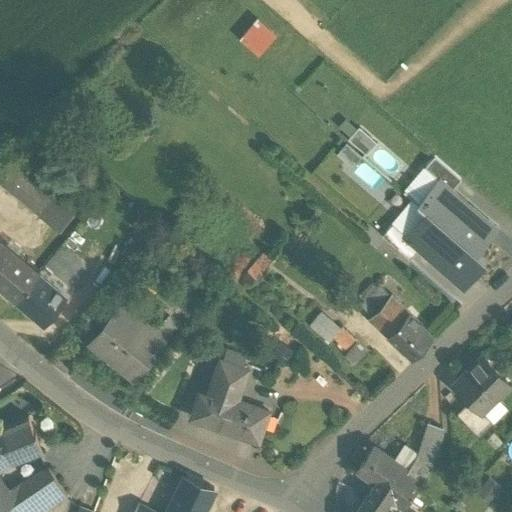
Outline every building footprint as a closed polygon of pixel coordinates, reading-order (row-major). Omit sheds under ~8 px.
[(242,33),(262,50),(279,31),(259,14),(242,33)] [(345,120),(340,125),(350,135),(348,138),(366,153),(376,142),(359,127),(356,129),(345,120)] [(355,166),(366,154),(348,137),(337,149),(355,166)] [(460,178),(433,155),(424,166),(439,178),(439,177),(452,188),(460,178)] [(0,181),(57,228),(73,209),(16,162),(0,181)] [(439,178),(418,203),(425,209),(476,252),(498,227),(452,188),(439,177),(439,178)] [(476,252),(425,209),(406,232),(405,234),(418,245),(464,284),(484,260),(476,252)] [(406,232),(393,220),(382,233),(409,255),(410,254),(418,245),(405,234),(406,232)] [(39,267),(0,234),(0,281),(16,294),(39,267)] [(39,267),(16,294),(44,317),(66,289),(39,267)] [(194,301),(174,285),(163,298),(183,314),(194,301)] [(390,292),(370,314),(387,330),(408,309),(390,292)] [(122,297),(90,338),(133,373),(166,333),(165,332),(164,333),(156,326),(155,325),(149,332),(140,324),(143,321),(135,314),(138,310),(122,297)] [(310,321),(352,360),(365,345),(323,307),(310,321)] [(432,332),(408,309),(387,330),(412,354),(432,332)] [(178,317),(169,310),(156,326),(164,333),(165,332),(166,333),(178,317)] [(482,351),(454,377),(470,394),(482,406),(483,405),(510,380),(482,351)] [(247,364),(220,354),(208,389),(199,386),(191,410),(258,434),(268,405),(237,393),(247,364)] [(470,394),(456,407),(479,430),(494,417),(483,405),(482,406),(470,394)] [(28,415),(0,425),(0,460),(10,454),(39,443),(28,415)] [(443,422),(428,417),(420,442),(437,447),(443,429),(443,422)] [(407,464),(373,440),(357,463),(374,476),(375,475),(375,476),(379,470),(398,483),(393,488),(394,489),(405,497),(421,475),(422,475),(433,459),(418,448),(407,464)] [(437,447),(420,442),(418,448),(433,459),(437,447)] [(48,465),(4,487),(12,500),(14,502),(52,476),(48,465)] [(379,470),(375,476),(375,475),(374,476),(363,491),(383,505),(394,489),(393,488),(398,483),(379,470)] [(166,511),(165,511),(199,511),(214,483),(186,472),(166,511)] [(423,475),(408,494),(412,497),(420,502),(434,482),(423,475)] [(0,511),(36,511),(64,494),(52,476),(14,502),(12,500),(0,508),(0,511)] [(4,487),(0,481),(0,508),(12,500),(4,487)] [(383,505),(363,491),(354,503),(362,509),(359,511),(382,511),(386,507),(383,505)] [(451,494),(438,511),(457,511),(464,503),(451,494)] [(420,502),(412,497),(407,505),(414,511),(420,502)] [(165,511),(166,511),(139,498),(132,511),(165,511)]
